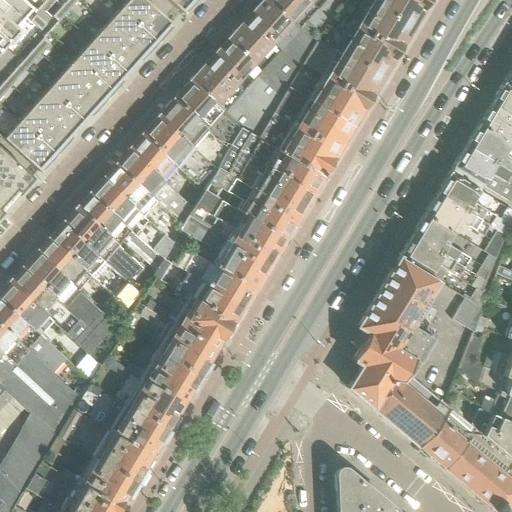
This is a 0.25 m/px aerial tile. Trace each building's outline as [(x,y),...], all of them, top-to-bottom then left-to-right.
[(168,24),(141,0),(43,0),(37,7),(31,13),(15,0),(0,0),(0,138),(36,171),(168,24)] [(164,0),(180,14),(192,0),(164,0)] [(262,0),(250,13),(174,98),(229,149),(230,149),(242,128),(250,133),(265,143),(321,176),(335,152),(339,145),(350,126),(361,109),(365,102),(369,95),(379,78),(380,77),(399,45),(421,10),(425,3),(426,0),(262,0)] [(489,105),(511,118),(511,86),(504,81),(489,105)] [(174,98),(158,115),(192,147),(216,170),(217,170),(230,149),(229,149),(174,98)] [(511,118),(489,105),(477,126),(511,146),(511,118)] [(158,115),(141,134),(175,165),(196,185),(209,171),(214,173),(216,170),(192,147),(158,115)] [(511,146),(477,126),(464,147),(511,176),(511,146)] [(242,128),(230,149),(309,195),(321,176),(265,143),(250,133),(242,128)] [(141,134),(127,150),(161,181),(175,165),(141,134)] [(511,176),(464,147),(451,168),(483,188),(483,187),(511,203),(511,176)] [(214,173),(203,191),(283,238),(296,217),(309,195),(230,149),(217,170),(216,170),(214,173)] [(30,178),(0,150),(0,193),(9,202),(17,193),(18,193),(29,180),(30,178)] [(127,150),(113,165),(172,216),(182,225),(187,217),(192,209),(161,181),(127,150)] [(113,165),(100,180),(173,242),(178,233),(182,225),(172,216),(113,165)] [(434,197),(486,229),(490,222),(505,232),(508,225),(499,219),(484,210),(491,199),(491,198),(478,190),(477,192),(448,173),(434,197)] [(100,180),(88,193),(130,231),(134,235),(161,259),(162,259),(163,260),(173,242),(100,180)] [(182,225),(178,233),(182,235),(184,232),(191,236),(217,252),(209,264),(209,265),(251,291),(263,271),(266,266),(283,238),(203,191),(192,209),(187,217),(182,225)] [(9,202),(0,193),(0,212),(9,202)] [(88,193),(75,207),(110,239),(117,245),(130,231),(88,193)] [(482,236),(486,229),(434,197),(421,217),(452,236),(459,223),(482,236)] [(75,207),(59,224),(108,265),(127,283),(131,287),(144,270),(117,245),(110,239),(75,207)] [(511,211),(505,207),(499,219),(508,225),(511,216),(511,211)] [(446,245),(452,236),(421,217),(409,239),(461,270),(468,258),(446,245)] [(59,224),(47,239),(90,276),(95,281),(108,265),(59,224)] [(488,255),(495,259),(504,236),(496,231),(483,252),(488,255)] [(134,235),(126,244),(155,271),(162,259),(161,259),(134,235)] [(47,239),(33,254),(69,285),(77,292),(90,276),(47,239)] [(456,278),(461,270),(409,239),(396,259),(438,284),(439,283),(438,282),(445,271),(456,278)] [(180,246),(169,264),(170,265),(185,274),(196,280),(242,307),(243,305),(251,291),(209,265),(209,264),(180,246)] [(33,254),(20,268),(55,299),(84,326),(86,328),(73,342),(88,356),(89,354),(115,326),(112,324),(104,317),(98,311),(83,298),(77,292),(69,285),(33,254)] [(485,282),(495,259),(488,255),(475,276),(476,277),(485,282)] [(155,271),(152,277),(160,281),(170,265),(169,264),(163,260),(162,259),(155,271)] [(347,389),(415,447),(448,408),(409,374),(416,362),(417,363),(432,339),(421,333),(434,312),(425,305),(438,284),(396,259),(356,326),(356,328),(366,334),(351,360),(360,366),(346,387),(347,389)] [(506,279),(509,272),(498,267),(495,274),(506,279)] [(20,268),(7,282),(43,313),(55,299),(20,268)] [(185,274),(175,291),(189,299),(231,325),(242,307),(196,280),(185,274)] [(485,282),(476,277),(474,281),(467,277),(464,282),(475,289),(481,292),(482,289),(485,282)] [(7,282),(0,290),(0,301),(30,328),(38,336),(51,321),(43,313),(7,282)] [(127,283),(114,298),(130,314),(137,303),(141,295),(131,287),(127,283)] [(475,289),(468,300),(468,301),(481,309),(485,298),(488,292),(482,289),(481,292),(475,289)] [(481,309),(468,301),(468,300),(464,298),(463,298),(458,307),(471,315),(478,319),(482,309),(481,309)] [(158,351),(157,352),(199,377),(207,365),(204,363),(210,353),(212,349),(214,345),(220,335),(223,337),(231,325),(189,299),(173,325),(168,322),(159,338),(164,340),(158,351)] [(0,301),(0,326),(52,373),(65,359),(33,331),(30,328),(0,301)] [(144,307),(159,316),(162,318),(166,312),(149,301),(145,307),(144,307)] [(159,316),(144,307),(139,316),(153,325),(159,316)] [(464,327),(471,315),(458,307),(451,319),(464,327)] [(505,337),(511,339),(511,312),(503,336),(505,337)] [(476,324),(478,319),(471,315),(464,327),(472,332),(476,324)] [(486,328),(489,320),(479,317),(476,325),(486,328)] [(0,326),(0,352),(69,414),(72,410),(80,398),(52,373),(0,326)] [(0,352),(0,386),(3,389),(11,397),(24,408),(33,417),(56,437),(58,434),(58,433),(69,414),(0,352)] [(125,405),(125,406),(167,431),(175,418),(172,416),(178,406),(179,404),(182,399),(186,392),(188,388),(191,390),(199,377),(157,352),(141,378),(140,380),(125,405)] [(511,356),(500,352),(496,365),(511,371),(511,356)] [(130,372),(107,357),(102,365),(125,379),(130,372)] [(140,370),(130,364),(127,369),(137,375),(140,370)] [(511,371),(496,365),(494,371),(482,367),(478,382),(482,384),(482,386),(511,399),(511,371)] [(101,391),(90,384),(86,390),(97,397),(101,391)] [(0,408),(11,397),(3,389),(0,386),(0,408)] [(511,399),(482,386),(481,389),(490,393),(488,397),(493,399),(487,414),(490,415),(511,424),(511,399)] [(0,433),(10,423),(24,408),(11,397),(0,408),(0,433)] [(97,447),(92,457),(94,458),(93,460),(135,484),(143,471),(140,469),(146,459),(148,455),(150,452),(156,442),(159,443),(167,431),(125,406),(125,405),(115,399),(99,426),(109,432),(99,449),(97,447)] [(511,461),(481,435),(449,407),(448,408),(415,447),(493,511),(506,511),(511,505),(511,461)] [(69,414),(58,433),(66,437),(81,415),(72,410),(69,414)] [(511,461),(511,424),(490,415),(485,427),(484,427),(481,435),(511,461)] [(33,417),(0,471),(0,473),(22,494),(25,489),(41,462),(56,437),(33,417)] [(67,498),(60,509),(62,511),(64,511),(113,511),(114,511),(115,509),(118,505),(124,495),(127,496),(135,484),(93,460),(78,484),(77,486),(69,499),(67,498)] [(75,476),(64,469),(61,474),(71,481),(75,476)] [(387,511),(387,506),(346,471),(345,471),(341,470),(336,472),(334,476),(334,477),(335,511),(387,511)] [(0,511),(11,511),(15,506),(22,494),(0,473),(0,511)] [(37,495),(45,481),(35,475),(26,489),(37,495)]
